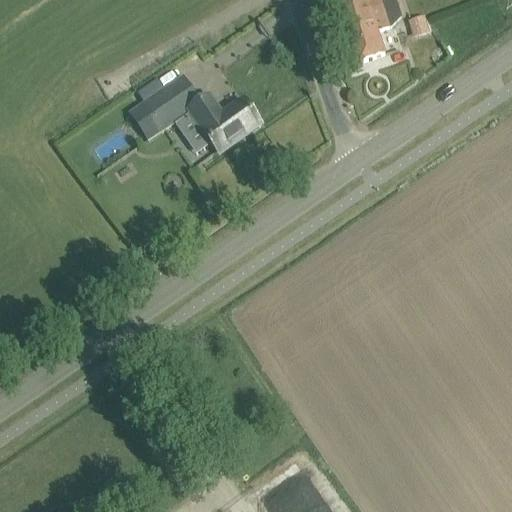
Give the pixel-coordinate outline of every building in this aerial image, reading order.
[(391,0),(372,0),(335,12),(345,40),(388,26),(390,31),(401,20),(395,1),(391,0)] [(388,26),(345,40),(354,68),(385,58),(379,38),(378,35),(390,31),(388,26)] [(277,43),(272,53),(281,57),(285,47),(277,43)] [(144,107),(130,118),(148,145),(174,126),(190,115),(212,147),(218,155),(245,135),(247,139),(262,128),(244,103),(222,118),(210,100),(201,106),(183,80),(165,93),(144,107)] [(144,107),(165,93),(158,82),(137,97),(144,107)] [(115,108),(101,120),(106,126),(120,115),(115,108)] [(85,129),(59,147),(66,158),(93,140),(85,129)]
